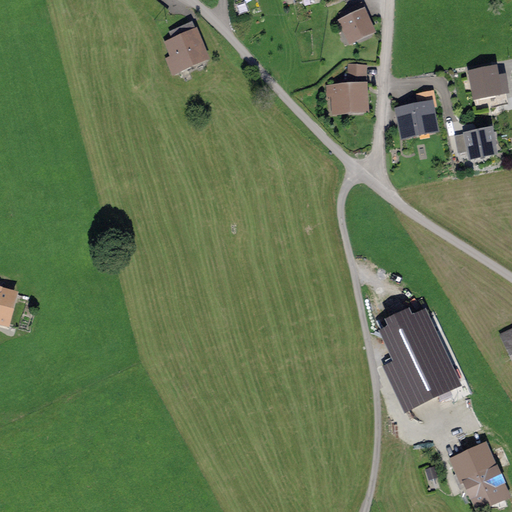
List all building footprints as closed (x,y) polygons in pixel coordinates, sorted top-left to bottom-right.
[(157,1),(155,0),(142,0),(137,7),(147,14),(157,1)] [(168,10),(157,1),(147,14),(158,23),(168,10)] [(365,14),(361,4),(340,14),(344,23),(351,40),(371,31),(363,15),(365,14)] [(204,57),(191,25),(171,33),(174,41),(165,44),(170,56),(171,58),(167,59),(173,74),(180,71),(182,73),(191,70),(189,63),(204,57)] [(364,68),(349,67),(348,82),(363,83),(364,68)] [(494,72),(472,76),(476,97),(498,93),(494,72)] [(335,89),(337,111),(364,110),(363,88),(335,89)] [(429,108),(401,113),(405,135),(433,129),(429,108)] [(467,135),(455,137),(458,152),(470,150),(471,157),(494,153),(489,129),(477,132),(477,135),(468,137),(467,135)] [(12,293),(0,289),(0,320),(5,322),(12,293)] [(399,361),(385,367),(404,409),(436,394),(439,401),(449,397),(446,390),(455,386),(423,317),(413,322),(409,313),(390,321),(394,331),(386,334),(399,361)] [(511,329),(502,335),(511,354),(511,329)] [(498,485),(482,448),(452,461),(462,484),(469,482),(480,506),(507,494),(502,483),(498,485)]
